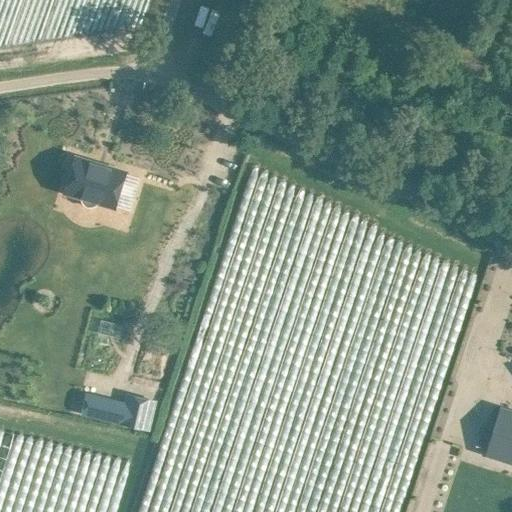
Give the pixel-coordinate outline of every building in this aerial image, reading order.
[(449,28),(459,0),(444,0),(435,23),(449,28)] [(306,50),(314,35),(301,29),(294,44),(306,50)] [(405,61),(412,39),(398,34),(391,56),(405,61)] [(354,50),(367,55),(372,41),(360,36),(354,50)] [(332,90),(343,56),(333,52),(329,64),(312,58),(304,81),(332,90)] [(511,57),(502,73),(511,79),(511,57)] [(366,100),(379,64),(366,59),(353,96),(366,100)] [(376,110),(399,118),(410,86),(387,78),(376,110)] [(434,112),(445,118),(452,105),(441,99),(434,112)] [(414,135),(419,122),(403,117),(399,130),(414,135)] [(494,156),(506,162),(511,149),(511,127),(509,126),(494,156)] [(458,129),(453,150),(475,156),(481,135),(458,129)] [(77,156),(65,192),(81,197),(82,201),(84,204),(88,207),(92,207),(95,205),(99,202),(114,207),(115,205),(125,173),(126,171),(109,166),(93,161),(77,156)] [(158,194),(152,220),(129,214),(120,252),(162,263),(174,217),(191,222),(196,204),(158,194)] [(127,392),(120,424),(149,431),(157,399),(127,392)] [(511,411),(501,408),(486,453),(511,461),(511,411)]
